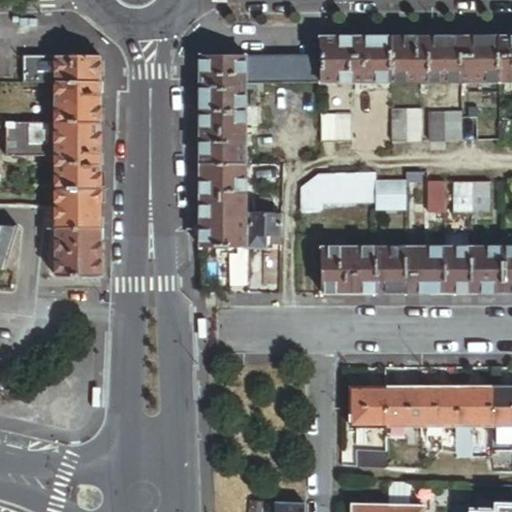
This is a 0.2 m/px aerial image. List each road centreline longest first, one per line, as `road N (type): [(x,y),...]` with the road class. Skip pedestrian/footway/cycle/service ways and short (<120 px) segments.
road 1 (tertiary): [(144,500),(149,25)]
road 2 (residential): [(325,328),(511,327)]
road 3 (residential): [(325,328),(324,511)]
road 4 (tertiary): [(144,500),(0,476)]
